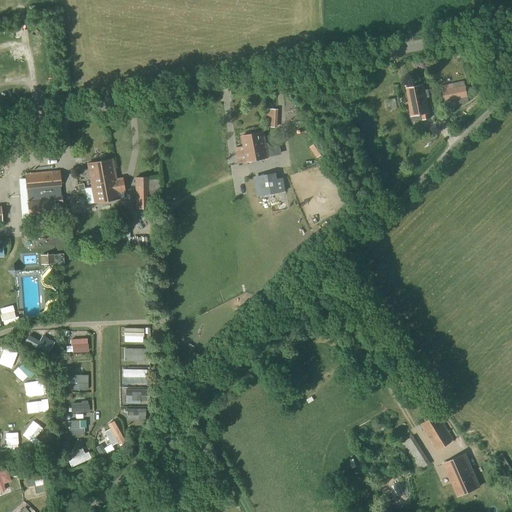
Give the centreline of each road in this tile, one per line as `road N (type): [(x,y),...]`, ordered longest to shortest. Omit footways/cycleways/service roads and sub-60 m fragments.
road 1 (unclassified): [(81,511),(511,83)]
road 2 (secondary): [(0,126),(511,25)]
